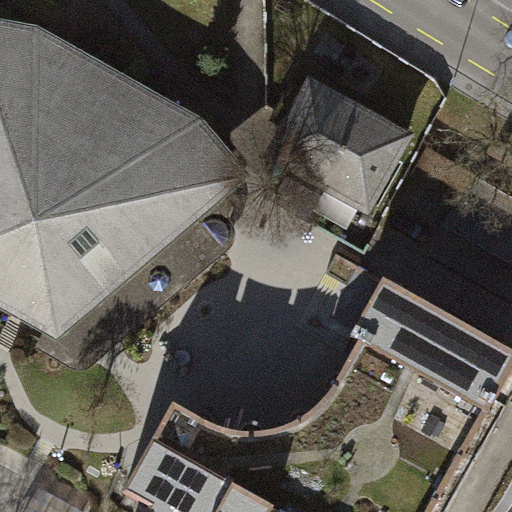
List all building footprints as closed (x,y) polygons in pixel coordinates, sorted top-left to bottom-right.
[(0,19),(0,261),(15,270),(41,284),(29,306),(69,328),(74,328),(79,325),(83,320),(84,313),(83,306),(77,301),(95,284),(108,299),(218,206),(221,201),(221,196),(219,190),(215,184),(211,181),(219,162),(163,97),(30,23),(0,19)] [(492,112),(437,81),(418,115),(473,145),(492,112)] [(382,215),(421,139),(311,82),(272,158),(382,215)] [(511,181),(475,162),(447,213),(511,247),(511,181)] [(146,511),(437,511),(511,385),(511,356),(392,286),(359,342),(369,348),(338,399),(322,420),(297,432),(271,438),(245,438),(225,432),(182,407),(131,493),(150,505),(146,511)]
